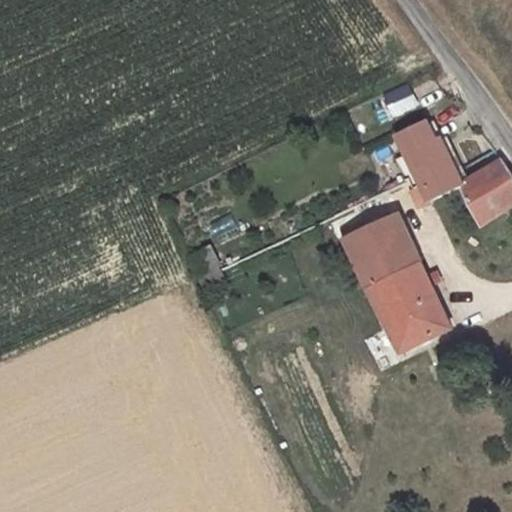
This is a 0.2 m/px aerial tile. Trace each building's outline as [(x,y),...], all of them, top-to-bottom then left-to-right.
[(384,98),(393,117),(417,105),(408,86),(384,98)] [(466,184),(471,182),(448,133),(454,131),(446,114),(401,135),(410,154),(400,160),(409,177),(415,175),(422,190),(429,188),(435,203),(466,184)] [(511,165),(506,158),(471,182),(466,184),(490,226),(508,211),(511,208),(511,165)] [(348,242),(403,360),(454,335),(400,219),(348,242)] [(210,246),(191,254),(206,289),(224,281),(210,246)] [(382,333),(365,342),(380,372),(398,363),(382,333)]
